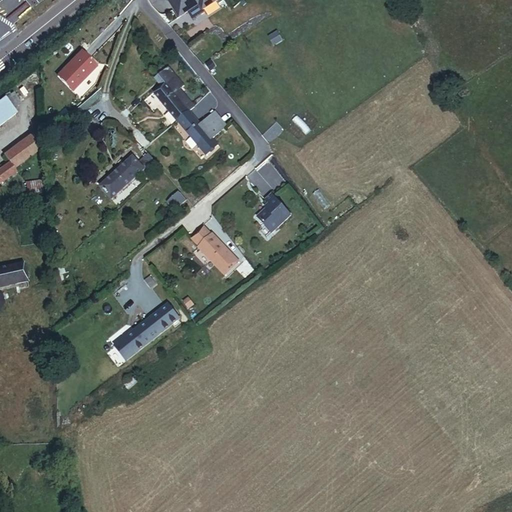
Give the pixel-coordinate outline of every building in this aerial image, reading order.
[(214,2),(213,0),(165,0),(177,18),(197,6),(200,11),(214,2)] [(81,53),(56,78),(71,92),(95,67),(81,53)] [(192,110),(197,106),(182,90),(186,86),(169,68),(158,78),(166,87),(157,95),(209,154),(222,143),(218,138),(232,126),(219,112),(204,125),(192,110)] [(10,96),(17,105),(26,99),(19,89),(10,96)] [(0,125),(21,111),(17,105),(10,96),(0,102),(0,125)] [(32,131),(13,145),(23,159),(42,145),(32,131)] [(13,145),(3,153),(8,161),(13,166),(23,159),(13,145)] [(144,178),(159,164),(151,156),(142,165),(136,158),(103,187),(112,197),(139,173),(144,178)] [(13,166),(8,161),(0,166),(0,178),(14,168),(13,166)] [(42,178),(31,179),(32,191),(42,190),(42,178)] [(170,203),(177,210),(186,201),(178,194),(170,203)] [(264,217),(251,227),(263,242),(284,226),(267,204),(259,210),(264,217)] [(204,230),(190,241),(217,278),(232,267),(204,230)] [(0,285),(7,284),(29,279),(24,261),(0,266),(0,308),(3,302),(1,294),(0,293),(0,285)] [(29,279),(7,284),(9,289),(18,286),(19,288),(30,285),(29,279)] [(196,304),(190,297),(185,301),(190,308),(196,304)] [(168,304),(120,342),(131,356),(179,317),(168,304)]
